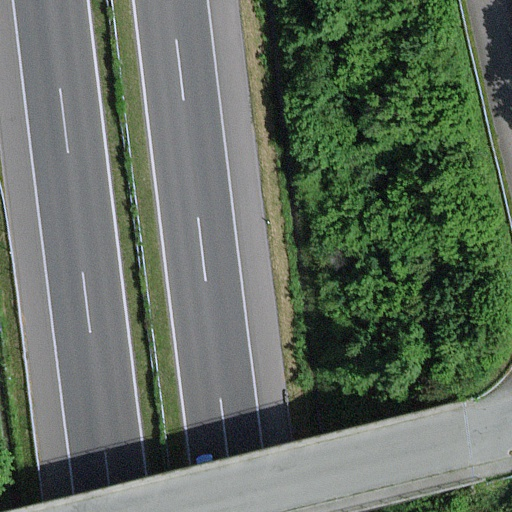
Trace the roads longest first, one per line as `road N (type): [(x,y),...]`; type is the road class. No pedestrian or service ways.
road 1 (motorway): [(45,0),(108,511)]
road 2 (motorway): [(228,511),(169,0)]
road 3 (unclassified): [(153,511),(511,426)]
